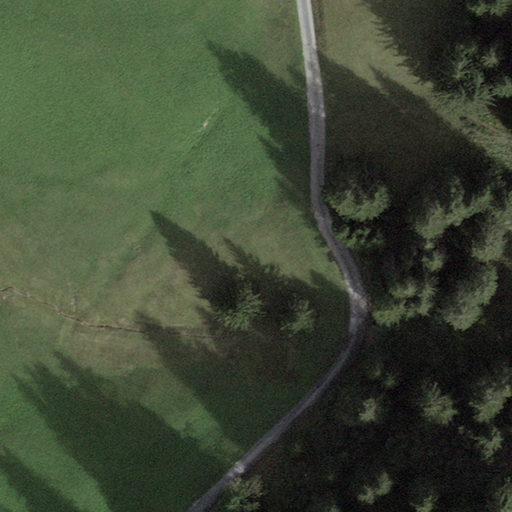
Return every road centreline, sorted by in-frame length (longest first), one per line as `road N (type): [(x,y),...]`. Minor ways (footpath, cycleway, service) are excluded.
road 1 (track): [(196,511),(332,376),(358,320),(352,276),(318,201),(303,0)]
road 2 (track): [(315,112),(413,103),(467,118),(511,147)]
